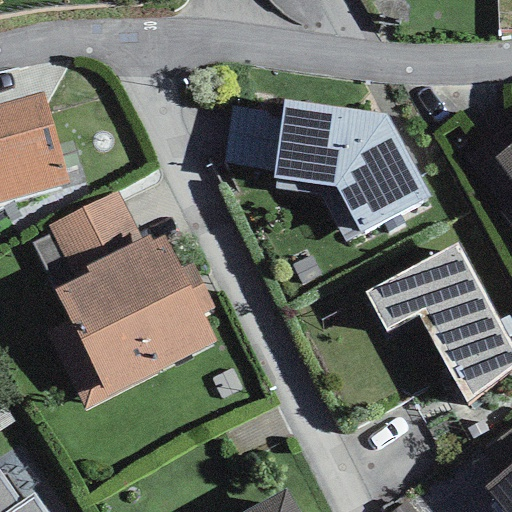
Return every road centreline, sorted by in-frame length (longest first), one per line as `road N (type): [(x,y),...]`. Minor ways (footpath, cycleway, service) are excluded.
road 1 (residential): [(145,38),(170,127),(339,511)]
road 2 (residential): [(145,38),(439,69),(511,64)]
road 3 (residential): [(0,56),(145,38)]
